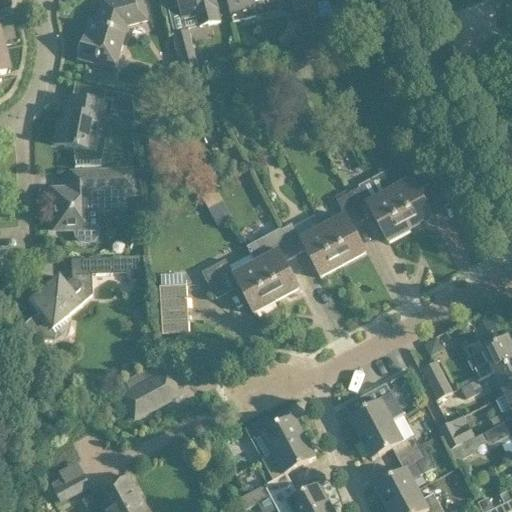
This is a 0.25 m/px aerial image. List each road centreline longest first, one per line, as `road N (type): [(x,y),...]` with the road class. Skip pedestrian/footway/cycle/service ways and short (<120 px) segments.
road 1 (residential): [(317,379),(511,277)]
road 2 (residential): [(26,265),(24,110)]
road 3 (residential): [(363,511),(317,379)]
